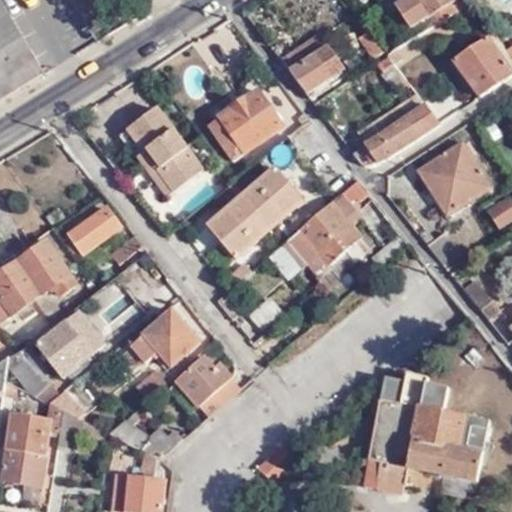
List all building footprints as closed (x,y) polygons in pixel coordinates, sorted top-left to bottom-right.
[(0,0),(0,101),(44,74),(0,0)] [(126,0),(77,0),(95,31),(131,10),(126,0)] [(415,30),(455,2),(457,0),(395,0),(394,1),(415,30)] [(462,10),(471,4),(468,0),(457,0),(455,2),(462,10)] [(511,69),(511,68),(511,58),(505,47),(494,32),(489,26),(485,29),(511,69)] [(373,54),(384,47),(368,27),(358,35),(373,54)] [(492,82),(511,69),(485,29),(452,51),(479,92),(492,82)] [(314,102),(332,91),(350,78),(327,40),(302,55),(301,53),(292,59),(294,61),(286,66),(313,99),(314,102)] [(390,83),(403,73),(386,51),(376,59),(382,66),(380,68),(390,83)] [(264,89),(257,78),(211,110),(218,123),(211,127),(234,161),(283,127),(260,93),(264,89)] [(332,91),(351,79),(350,78),(332,91)] [(422,130),(438,119),(419,94),(394,111),(360,134),(368,146),(356,155),(361,163),(374,162),(422,130)] [(165,198),(204,170),(157,109),(120,138),(165,198)] [(438,195),(433,201),(444,217),(487,188),(458,145),(421,169),(438,195)] [(414,175),(433,201),(438,195),(421,169),(414,175)] [(278,207),(296,192),(279,170),(226,213),(236,223),(217,239),(235,260),(287,217),(278,207)] [(235,181),(201,212),(208,220),(242,189),(235,181)] [(359,182),(339,199),(287,243),(315,277),(327,268),(333,276),(364,252),(361,247),(366,243),(357,231),(351,235),(346,230),(357,221),(351,213),(340,221),(334,213),(354,196),(362,206),(372,197),(359,182)] [(305,203),(296,192),(278,207),(287,217),(305,203)] [(511,219),(511,193),(486,211),(500,229),(511,219)] [(121,229),(107,211),(66,242),(80,260),(121,229)] [(236,223),(226,213),(208,227),(217,239),(236,223)] [(427,245),(446,268),(465,255),(446,230),(427,245)] [(44,236),(16,256),(44,297),(57,288),(64,298),(80,286),(44,236)] [(144,248),(136,238),(113,258),(120,267),(144,248)] [(0,323),(2,327),(20,315),(26,322),(41,311),(36,303),(44,297),(16,256),(0,266),(0,323)] [(464,290),(488,320),(498,311),(475,283),(464,290)] [(244,315),(259,334),(285,313),(271,295),(244,315)] [(200,342),(173,311),(133,345),(148,363),(161,352),(173,366),(200,342)] [(107,345),(81,315),(43,345),(66,378),(107,345)] [(199,406),(229,379),(219,366),(215,370),(204,358),(178,382),(199,406)] [(154,404),(177,376),(157,359),(133,387),(154,404)] [(208,417),(238,388),(229,379),(199,406),(208,417)] [(458,387),(430,379),(427,392),(406,388),(404,399),(381,395),(363,479),(379,483),(381,474),(406,479),(410,464),(443,471),(478,479),(480,480),(492,419),(452,410),(458,387)] [(67,388),(56,399),(77,419),(87,408),(67,388)] [(44,415),(53,407),(45,396),(29,408),(44,415)] [(81,431),(61,422),(56,456),(77,459),(81,431)] [(47,432),(2,424),(0,440),(0,493),(37,499),(47,432)] [(152,438),(123,424),(105,442),(149,461),(161,464),(182,443),(172,434),(166,440),(157,434),(152,438)] [(272,484),(296,460),(282,447),(258,470),(272,484)] [(478,479),(443,471),(439,491),(467,498),(469,490),(476,492),(478,479)] [(167,511),(170,486),(118,479),(114,511),(167,511)]
